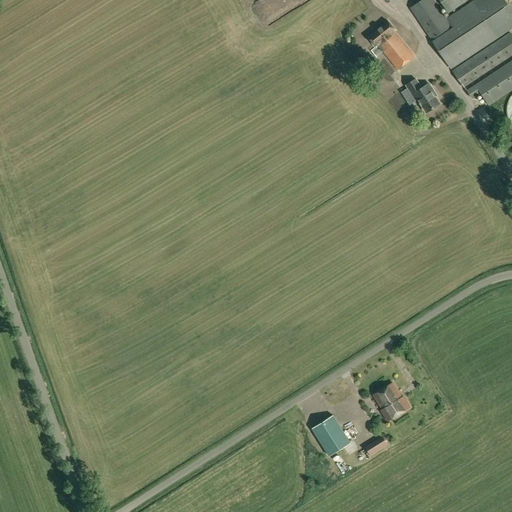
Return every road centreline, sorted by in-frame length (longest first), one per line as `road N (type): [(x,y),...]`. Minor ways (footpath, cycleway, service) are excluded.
road 1 (unclassified): [(122,511),(494,279),(511,276)]
road 2 (unclassified): [(84,511),(0,272)]
